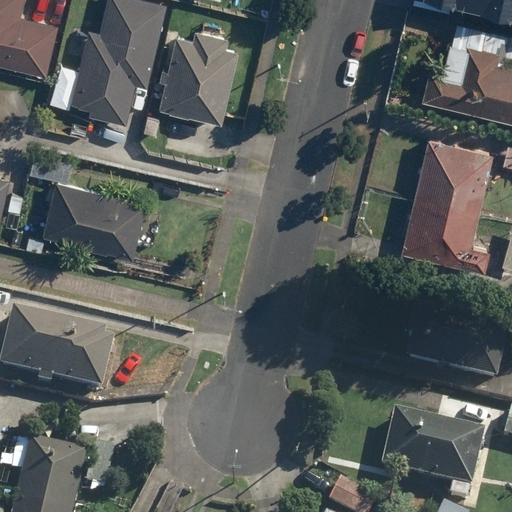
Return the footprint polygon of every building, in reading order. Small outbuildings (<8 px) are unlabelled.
[(0,0),(0,69),(46,81),(59,29),(20,19),(25,0),(0,0)] [(90,110),(88,117),(129,126),(137,87),(149,90),(166,6),(139,0),(109,0),(102,33),(88,30),(72,107),(90,110)] [(511,0),(439,0),(511,16),(511,0)] [(511,28),(460,16),(455,37),(439,33),(425,95),(511,115),(511,60),(508,60),(511,42),(511,28)] [(230,35),(198,28),(196,39),(177,36),(161,111),(225,125),(241,51),(228,48),(230,35)] [(0,114),(0,113),(0,231),(2,232),(14,180),(0,177),(0,114)] [(434,132),(419,195),(483,209),(498,147),(434,132)] [(36,147),(32,166),(77,175),(81,156),(36,147)] [(63,178),(49,230),(143,254),(157,201),(63,178)] [(483,209),(419,195),(407,245),(471,260),(483,209)] [(511,316),(419,295),(405,358),(500,380),(511,328),(511,316)] [(15,308),(1,363),(39,372),(38,379),(56,384),(58,377),(103,388),(117,333),(15,308)] [(451,496),(475,499),(487,424),(393,409),(384,467),(454,478),(451,496)] [(15,511),(75,511),(88,451),(9,436),(3,469),(23,472),(15,511)] [(346,477),(331,499),(350,511),(372,511),(380,501),(346,477)]
